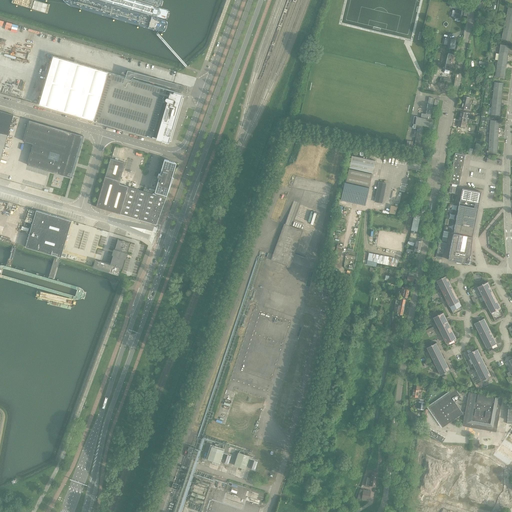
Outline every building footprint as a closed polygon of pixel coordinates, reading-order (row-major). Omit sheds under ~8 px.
[(468,13),(469,9),(466,8),(466,7),(463,6),(463,9),(460,8),(460,9),(456,9),(453,18),(459,19),(460,15),(466,16),(467,13),(468,13)] [(511,25),(505,24),(503,31),(511,32),(511,25)] [(511,32),(503,31),(502,39),(510,41),(511,32)] [(448,45),(448,48),(455,50),(456,46),(455,46),(453,45),(454,40),(449,39),(448,45)] [(501,45),(499,54),(508,55),(509,46),(501,45)] [(450,71),(454,55),(448,54),(445,68),(446,68),(446,70),(450,71)] [(508,55),(499,54),(498,61),(507,62),(508,55)] [(183,94),(174,92),(53,56),(39,104),(169,142),(169,140),(171,140),(184,97),(182,96),(183,94)] [(507,62),(498,61),(497,68),(505,69),(507,62)] [(505,69),(497,68),(495,77),(504,78),(505,69)] [(495,83),(494,91),(502,92),(503,83),(495,83)] [(502,92),(494,91),(493,99),(501,100),(502,92)] [(471,104),(472,98),(464,96),(463,102),(471,104)] [(432,127),(433,120),(431,120),(434,98),(429,97),(426,119),(417,117),(416,125),(419,125),(412,124),(411,126),(418,128),(415,144),(415,147),(423,148),(424,146),(420,145),(424,126),(432,127)] [(501,100),(493,99),(492,106),(501,107),(501,100)] [(469,110),(471,104),(463,102),(461,109),(469,110)] [(501,107),(492,106),(491,115),(500,116),(501,107)] [(0,160),(13,115),(0,111),(0,160)] [(29,120),(23,141),(33,144),(27,165),(71,178),(83,136),(29,120)] [(491,120),(490,129),(499,130),(499,121),(491,120)] [(498,145),(489,144),(489,153),(497,153),(498,145)] [(459,185),(465,155),(455,153),(449,183),(459,185)] [(375,161),(352,156),(349,168),(372,173),(375,161)] [(120,181),(125,163),(110,158),(105,177),(120,181)] [(156,224),(166,198),(174,178),(172,177),(176,163),(174,162),(165,159),(160,174),(159,173),(158,177),(159,177),(155,192),(157,192),(156,195),(148,192),(149,190),(144,188),(143,191),(119,184),(120,181),(105,177),(96,207),(156,224)] [(346,182),(370,187),(372,174),(349,169),(346,182)] [(344,182),(341,200),(353,202),(365,205),(369,188),(344,182)] [(382,203),(386,184),(379,182),(375,202),(382,203)] [(460,200),(448,260),(470,264),(473,237),(479,203),(481,192),(480,192),(462,188),(460,200)] [(389,213),(396,214),(398,206),(391,205),(389,213)] [(61,257),(72,221),(36,210),(26,247),(61,257)] [(417,232),(421,215),(414,214),(412,224),(411,224),(410,227),(412,227),(411,231),(417,232)] [(288,258),(295,238),(287,236),(286,238),(279,236),(272,259),(280,262),(281,256),(288,258)] [(126,255),(127,253),(130,243),(118,240),(110,264),(95,260),(93,267),(118,275),(120,270),(119,270),(119,268),(122,268),(125,257),(126,257),(127,256),(127,255),(126,255)] [(420,253),(422,242),(417,241),(416,246),(413,246),(412,250),(415,251),(415,252),(420,253)] [(439,241),(436,256),(442,257),(444,249),(445,243),(439,241)] [(397,260),(395,258),(369,253),(367,265),(376,267),(377,263),(397,267),(398,261),(397,260)] [(463,310),(450,284),(446,275),(436,280),(454,315),(463,310)] [(504,316),(492,290),(487,282),(478,286),(495,321),(504,316)] [(410,289),(402,287),(401,297),(408,298),(410,289)] [(316,296),(314,305),(326,308),(328,299),(316,296)] [(404,306),(399,304),(398,310),(397,310),(397,312),(396,312),(395,314),(402,315),(404,306)] [(458,342),(449,324),(443,312),(433,317),(448,347),(458,342)] [(497,344),(484,319),(474,323),(487,349),(497,344)] [(449,370),(441,353),(436,343),(427,347),(441,374),(449,370)] [(491,376),(482,360),(477,349),(468,353),(482,381),(491,376)] [(237,388),(266,397),(268,391),(239,382),(237,388)] [(420,399),(421,391),(422,385),(414,384),(413,390),(412,396),(417,397),(417,398),(420,399)] [(462,412),(455,402),(461,397),(455,389),(429,407),(443,427),(451,422),(461,414),(465,415),(465,413),(462,412)] [(465,413),(465,415),(463,426),(481,429),(482,426),(484,426),(485,430),(496,432),(502,399),(469,392),(465,413)] [(243,422),(251,426),(253,420),(245,417),(243,422)] [(424,425),(421,430),(442,443),(445,437),(424,425)] [(211,446),(207,459),(215,462),(214,465),(217,466),(218,463),(219,463),(223,450),(217,448),(218,445),(215,444),(214,447),(211,446)] [(238,452),(234,465),(242,468),(241,471),(244,472),(245,469),(246,469),(249,459),(252,460),(253,457),(250,456),(238,452)] [(489,467),(486,471),(497,478),(499,474),(496,472),(498,470),(492,465),(490,468),(489,467)] [(484,475),(483,475),(485,476),(486,476),(494,482),(497,478),(486,471),(484,475)] [(375,486),(378,473),(372,472),(371,478),(367,477),(366,486),(369,487),(370,485),(375,486)] [(483,480),(492,486),(494,482),(486,476),(485,476),(483,480)] [(481,478),(479,482),(489,489),(492,486),(483,480),(481,478)] [(476,486),(478,487),(487,493),(489,489),(479,482),(476,486)] [(476,491),(475,491),(484,497),(487,493),(478,487),(476,491)] [(369,501),(371,491),(363,489),(361,500),(369,501)] [(473,490),(471,493),(481,501),(484,497),(475,491),(476,491),(474,489),(473,490)] [(471,493),(468,497),(479,504),(481,501),(471,493)] [(468,497),(466,501),(476,508),(479,504),(468,497)] [(466,501),(463,505),(474,511),(476,508),(466,501)]
